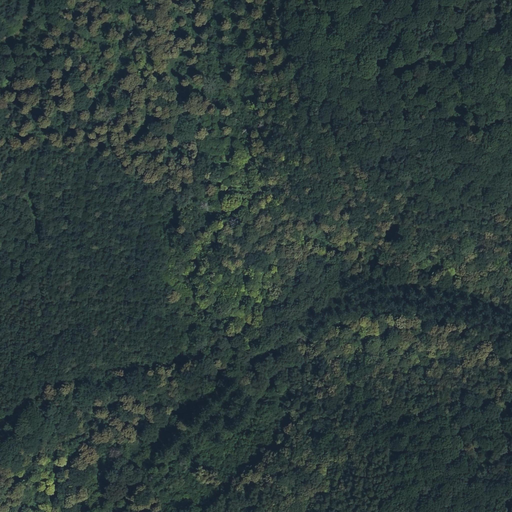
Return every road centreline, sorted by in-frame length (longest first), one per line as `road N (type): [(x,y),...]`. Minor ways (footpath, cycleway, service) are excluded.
road 1 (track): [(0,418),(12,407),(39,302),(40,135),(66,119),(133,0)]
road 2 (track): [(0,304),(117,294),(202,330)]
road 3 (track): [(228,382),(144,469)]
